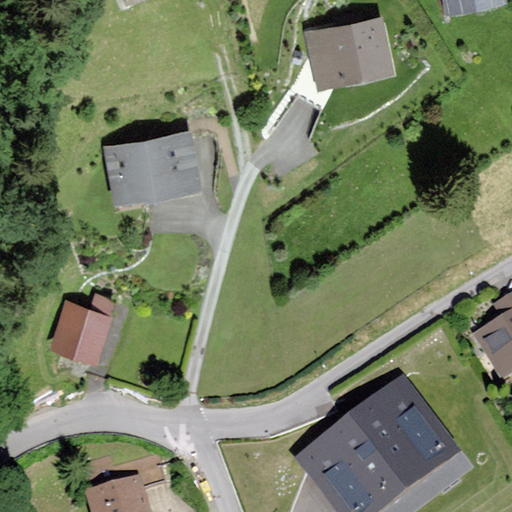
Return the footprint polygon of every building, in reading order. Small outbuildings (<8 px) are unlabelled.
[(506,2),(505,0),(445,0),(448,13),(506,2)] [(391,76),(381,20),(309,33),(315,66),(324,65),(326,79),(333,78),(334,86),(391,76)] [(200,190),(192,134),(107,146),(115,202),(200,190)] [(109,316),(69,302),(53,348),(92,362),(109,316)] [(511,302),(497,310),(504,322),(475,338),(500,382),(511,375),(511,302)] [(384,511),(456,459),(404,390),(301,466),(335,511),(384,511)] [(148,511),(140,482),(89,495),(93,511),(148,511)]
